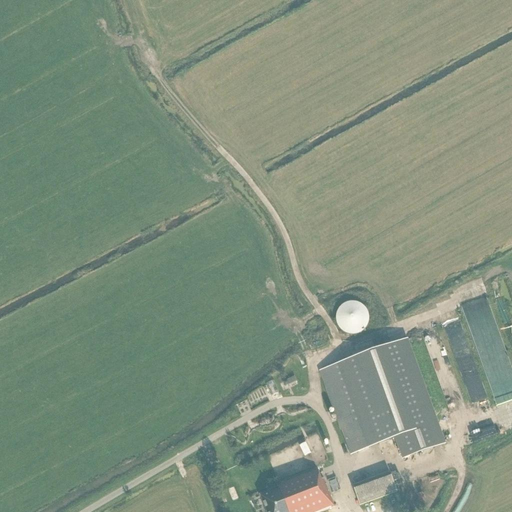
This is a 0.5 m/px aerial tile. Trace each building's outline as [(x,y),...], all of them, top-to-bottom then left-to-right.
[(494,405),(511,399),(511,365),(489,298),(462,307),(473,339),(471,340),(494,405)] [(364,329),(365,327),(366,325),(366,323),(366,320),(366,318),(365,315),(364,313),(363,311),(361,309),(359,308),(357,307),(354,306),(352,306),(349,306),(347,307),(345,308),(342,309),(341,311),(339,312),(338,315),(337,317),(336,320),(336,322),(337,325),(338,327),(339,329),(340,331),(342,333),(344,334),(347,335),(349,336),(352,336),(354,336),(357,335),(358,334),(360,333),(362,331),(364,329)] [(494,312),(497,322),(502,321),(498,310),(494,312)] [(397,438),(404,459),(443,445),(405,341),(320,372),(350,455),(397,438)] [(321,480),(318,471),(279,486),(279,488),(269,491),(269,492),(260,496),(265,511),(322,511),(334,507),(323,480),(321,480)] [(359,506),(397,493),(390,473),(352,486),(359,506)]
